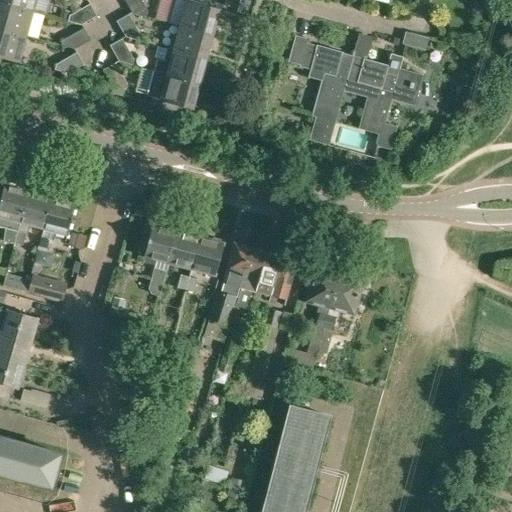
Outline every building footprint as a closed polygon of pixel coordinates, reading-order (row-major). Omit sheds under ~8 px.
[(1,0),(0,4),(33,13),(36,0),(1,0)] [(146,16),(147,10),(146,10),(141,0),(124,0),(131,12),(146,16)] [(248,16),(251,4),(240,0),(236,12),(248,16)] [(473,8),(477,13),(482,14),(487,11),(488,5),(485,0),(483,0),(477,0),(474,3),(473,8)] [(187,2),(180,27),(212,35),(219,10),(187,2)] [(81,25),(97,16),(90,3),(70,15),(69,14),(67,21),(81,25)] [(0,4),(0,5),(0,30),(26,38),(33,13),(0,4)] [(61,9),(58,17),(66,20),(68,11),(61,9)] [(125,36),(127,37),(139,40),(140,34),(140,33),(128,14),(116,21),(125,36)] [(74,49),(90,40),(83,27),(63,39),(63,38),(61,45),(74,49)] [(160,46),(160,47),(206,60),(212,35),(180,27),(177,36),(172,34),(168,48),(160,46)] [(26,38),(0,30),(0,57),(19,63),(26,38)] [(346,80),(343,90),(366,97),(357,129),(378,135),(376,142),(377,144),(374,159),(388,162),(391,148),(397,126),(385,123),(391,99),(414,106),(423,74),(411,71),(411,72),(400,69),(403,56),(391,53),(387,65),(366,60),(373,36),(359,32),(352,56),(345,80),(346,80)] [(321,80),(311,116),(315,117),(309,140),(328,146),(343,90),(346,80),(345,80),(352,56),(307,44),(308,38),(294,34),(287,61),(299,64),(298,67),(309,70),(308,76),(321,80)] [(119,61),(127,63),(132,65),(134,58),(133,58),(122,38),(110,45),(119,61)] [(160,47),(153,72),(199,84),(206,60),(160,47)] [(68,73),(84,64),(77,52),(57,63),(56,63),(54,69),(68,73)] [(125,89),(127,82),(126,82),(115,62),(103,69),(112,85),(125,89)] [(199,84),(153,72),(146,97),(192,109),(199,84)] [(0,194),(0,226),(5,227),(3,239),(6,240),(14,242),(28,190),(18,187),(17,184),(9,182),(7,184),(3,183),(0,194)] [(28,190),(14,242),(23,244),(29,225),(43,229),(52,197),(51,197),(50,194),(43,192),(41,194),(28,190)] [(52,197),(43,229),(37,248),(46,251),(50,240),(54,241),(56,232),(66,235),(75,203),(72,202),(72,200),(64,198),(61,199),(52,197)] [(154,267),(149,284),(148,287),(151,292),(160,295),(168,261),(176,228),(167,226),(166,223),(158,220),(156,223),(153,222),(144,255),(159,259),(156,267),(154,267)] [(176,228),(168,261),(192,268),(200,234),(190,232),(188,229),(181,227),(179,229),(176,228)] [(71,232),(67,244),(82,248),(85,236),(71,232)] [(200,234),(192,268),(215,274),(224,241),(221,240),(219,237),(214,236),(212,238),(200,234)] [(224,281),(221,291),(215,289),(207,319),(229,326),(235,307),(251,245),(235,241),(224,281)] [(251,245),(235,307),(246,310),(252,289),(257,290),(267,249),(251,245)] [(267,249),(257,290),(271,294),(282,254),(267,249)] [(282,254),(271,294),(286,298),(297,258),(282,254)] [(314,362),(316,361),(339,272),(329,270),(328,266),(320,264),(318,267),(315,266),(306,299),(318,303),(316,312),(318,312),(315,324),(313,324),(306,351),(285,346),(282,360),(313,367),(314,362)] [(339,272),(316,361),(326,353),(339,308),(354,312),(363,279),(361,278),(359,274),(353,272),(351,276),(339,272)] [(6,274),(3,286),(27,292),(30,281),(6,274)] [(66,284),(32,274),(30,281),(27,292),(61,301),(66,284)] [(180,274),(177,287),(174,286),(169,306),(181,309),(185,289),(186,289),(189,277),(180,274)] [(189,277),(186,289),(187,290),(182,311),(194,314),(199,292),(194,292),(198,279),(189,277)] [(125,299),(113,296),(110,307),(122,310),(125,299)] [(270,308),(250,378),(263,382),(278,327),(283,312),(270,308)] [(8,310),(2,333),(31,342),(34,332),(38,319),(8,310)] [(235,356),(242,333),(230,329),(223,352),(234,356),(235,356)] [(2,333),(0,338),(0,358),(24,365),(31,342),(2,333)] [(234,356),(223,352),(219,367),(229,370),(234,356)] [(246,383),(248,378),(253,360),(238,356),(232,379),(245,382),(246,383)] [(0,398),(13,402),(17,388),(18,389),(24,365),(0,358),(0,398)] [(135,359),(128,382),(147,389),(154,366),(135,359)] [(245,382),(232,379),(228,395),(241,399),(245,382)] [(305,511),(330,415),(289,404),(260,511),(305,511)] [(192,431),(175,426),(169,443),(187,449),(192,431)] [(0,472),(53,487),(61,454),(0,437),(0,472)] [(208,464),(196,502),(207,505),(210,494),(222,484),(224,484),(228,471),(208,464)] [(230,477),(226,498),(241,501),(245,480),(230,477)] [(34,505),(55,506),(56,491),(34,491),(34,505)]
